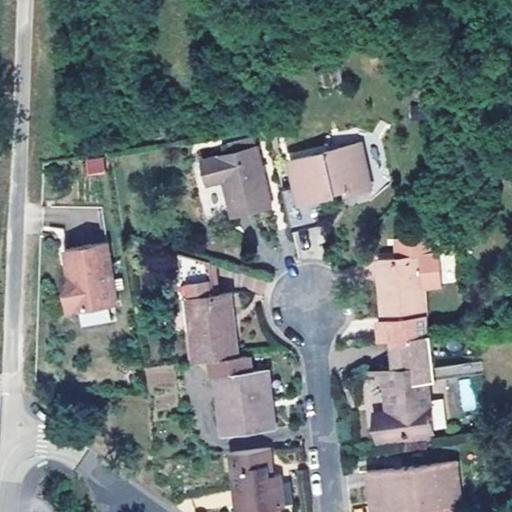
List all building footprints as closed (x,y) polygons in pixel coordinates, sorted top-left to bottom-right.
[(360,143),(291,158),(302,199),(344,189),(346,192),(370,186),(360,143)] [(258,144),(206,155),(212,180),(226,177),(236,212),(272,204),(258,144)] [(85,159),(85,173),(104,172),(104,159),(85,159)] [(299,261),(326,255),(319,225),(292,232),(299,261)] [(380,320),(381,336),(391,335),(429,331),(424,286),(441,285),(439,254),(428,255),(427,235),(397,237),(398,257),(383,258),(388,298),(383,299),(385,318),(380,320)] [(72,289),(64,291),(67,311),(79,310),(112,304),(116,303),(105,242),(64,250),(69,275),(72,289)] [(212,259),(178,248),(185,296),(190,296),(197,358),(213,356),(239,353),(231,291),(216,292),(212,259)] [(379,259),(383,299),(388,298),(383,258),(379,259)] [(61,276),(64,291),(72,289),(69,275),(61,276)] [(440,377),(435,331),(429,331),(391,335),(395,366),(383,368),(388,408),(379,410),(384,445),(439,439),(432,378),(440,377)] [(249,352),(243,353),(245,369),(251,368),(249,352)] [(213,356),(216,373),(219,372),(225,412),(229,412),(231,432),(271,426),(267,396),(269,396),(265,366),(251,368),(245,369),(243,353),(239,353),(213,356)] [(169,367),(148,368),(150,385),(171,384),(169,367)] [(472,378),(458,380),(462,411),(475,410),(472,378)] [(373,412),(377,446),(384,445),(379,410),(373,412)] [(280,472),(277,444),(270,445),(274,473),(280,472)] [(274,473),(270,445),(233,450),(240,508),(284,503),(280,472),(274,473)] [(456,461),(370,470),(374,510),(374,511),(425,511),(462,507),(456,461)]
